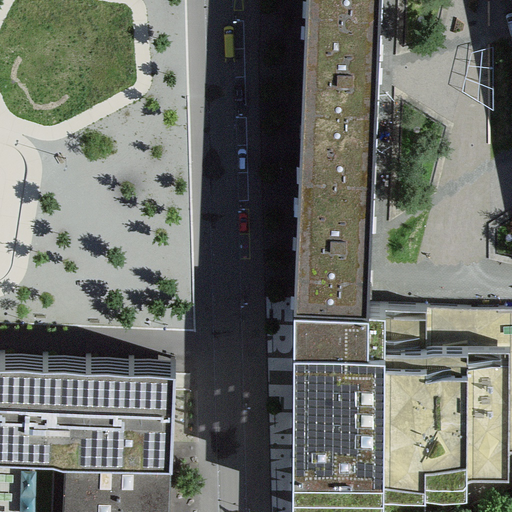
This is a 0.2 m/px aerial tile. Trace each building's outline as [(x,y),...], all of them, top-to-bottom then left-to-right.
[(305,0),(300,131),(376,134),(381,0),(305,0)] [(367,300),(369,300),(376,134),(300,131),(294,297),(367,300)] [(367,300),(294,297),(293,404),(292,511),(383,511),(384,508),(426,508),(426,488),(467,488),(467,468),(509,468),(510,340),(427,339),(427,302),(367,300)] [(0,434),(67,437),(67,447),(171,451),(172,450),(176,356),(171,356),(171,357),(153,364),(152,364),(134,356),(134,354),(129,354),(129,355),(110,363),(109,363),(91,354),(91,353),(86,353),(86,354),(67,361),(66,361),(48,352),(48,351),(43,351),(43,352),(24,359),(23,359),(5,351),(5,349),(0,349),(0,434)] [(168,511),(171,454),(173,454),(173,451),(67,447),(66,449),(63,511),(168,511)]
